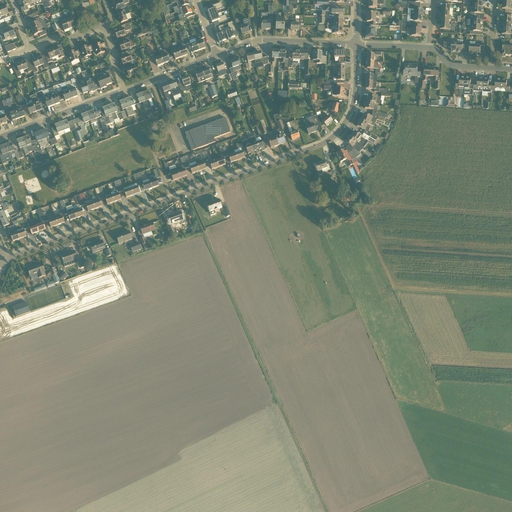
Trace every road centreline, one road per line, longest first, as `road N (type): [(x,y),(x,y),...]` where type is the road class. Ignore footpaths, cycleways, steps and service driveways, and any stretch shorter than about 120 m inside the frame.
road 1 (track): [(328,511),(186,193)]
road 2 (residential): [(170,199),(333,135),(350,104),(355,45)]
road 3 (residential): [(3,260),(170,199)]
road 4 (residential): [(0,138),(124,91)]
road 5 (residential): [(103,27),(32,49),(14,0)]
